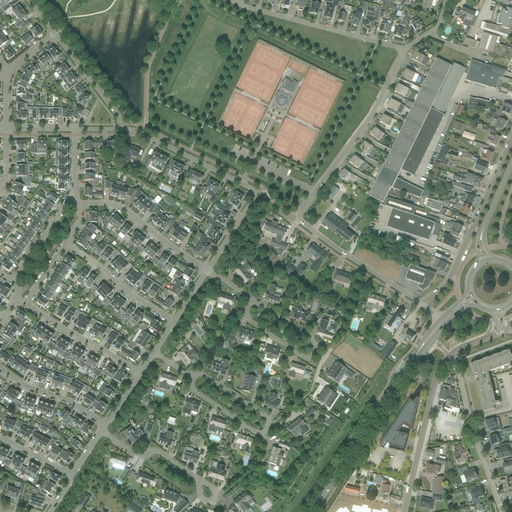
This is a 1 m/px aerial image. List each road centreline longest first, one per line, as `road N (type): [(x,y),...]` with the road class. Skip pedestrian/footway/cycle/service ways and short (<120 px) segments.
road 1 (residential): [(424,306),(298,215),(366,121),(403,49)]
road 2 (residential): [(206,271),(253,192),(120,130)]
road 3 (secondary): [(311,511),(419,348)]
road 4 (unclassified): [(511,138),(450,278),(424,306)]
road 5 (residential): [(403,49),(229,0)]
road 6 (residential): [(447,357),(501,511)]
road 7 (residential): [(404,511),(434,380),(447,357)]
road 8 (residential): [(206,271),(116,207),(79,206)]
road 9 (residential): [(139,374),(25,304)]
road 10 (residential): [(172,322),(65,244)]
